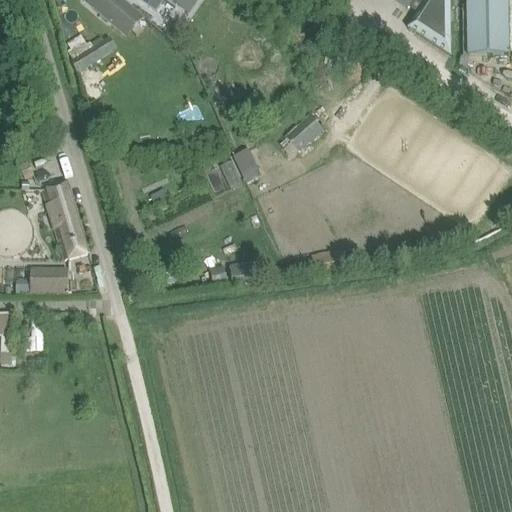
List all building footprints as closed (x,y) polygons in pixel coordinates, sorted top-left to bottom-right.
[(84,0),(84,1),(127,38),(144,19),(121,0),(84,0)] [(138,0),(157,13),(165,1),(175,8),(181,0),(138,0)] [(408,30),(451,58),(449,0),(394,0),(418,15),(408,30)] [(510,57),(508,0),(466,0),(468,58),(510,57)] [(71,64),(78,75),(116,50),(109,39),(71,64)] [(285,137),(299,153),(323,132),(308,117),(285,137)] [(243,177),(258,170),(248,151),(234,158),(243,177)] [(43,192),(65,262),(89,255),(68,185),(43,192)] [(311,255),(315,278),(347,274),(343,250),(311,255)] [(230,265),(233,288),(260,285),(257,262),(230,265)] [(31,295),(66,297),(68,272),(31,270),(31,295)] [(223,270),(210,274),(214,290),(228,286),(223,270)] [(0,317),(0,335),(10,336),(9,317),(0,317)] [(45,340),(27,340),(27,353),(45,353),(45,340)]
